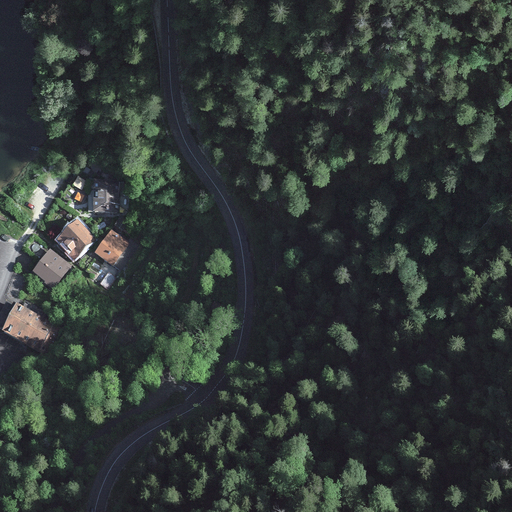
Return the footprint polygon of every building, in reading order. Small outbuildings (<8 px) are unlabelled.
[(119,183),(94,183),(93,215),(119,215),(119,183)] [(121,234),(128,223),(120,218),(113,229),(121,234)] [(57,245),(75,263),(96,241),(77,223),(57,245)] [(113,268),(129,243),(111,231),(95,256),(113,268)] [(33,274),(53,290),(70,268),(50,252),(33,274)] [(109,293),(118,279),(108,273),(100,288),(109,293)] [(2,335),(46,359),(61,331),(18,307),(2,335)]
